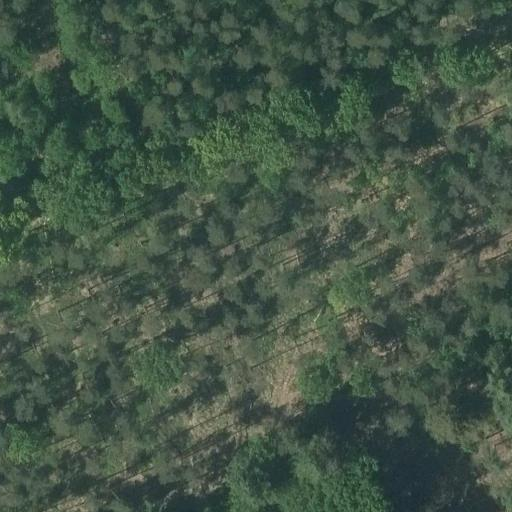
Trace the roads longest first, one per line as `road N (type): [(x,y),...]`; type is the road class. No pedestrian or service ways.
road 1 (track): [(511,373),(142,511)]
road 2 (track): [(511,25),(152,147)]
road 3 (track): [(0,205),(152,147)]
